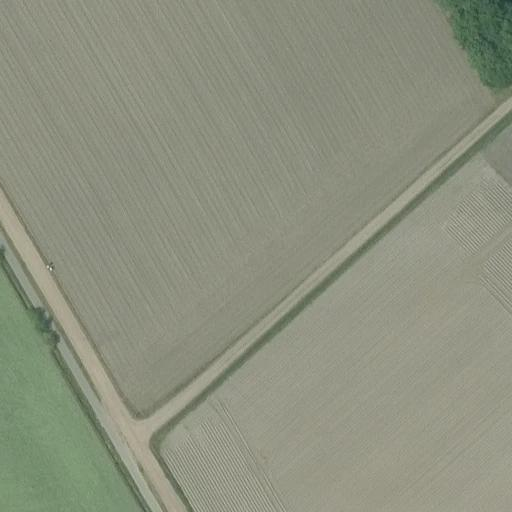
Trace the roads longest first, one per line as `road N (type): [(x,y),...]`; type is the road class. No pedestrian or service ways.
road 1 (track): [(511,95),(135,434)]
road 2 (track): [(180,511),(0,207)]
